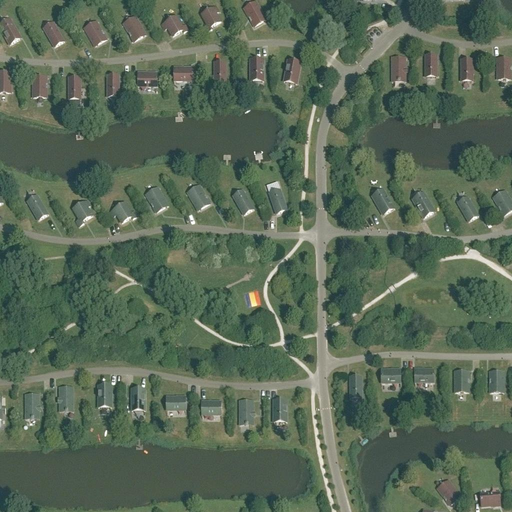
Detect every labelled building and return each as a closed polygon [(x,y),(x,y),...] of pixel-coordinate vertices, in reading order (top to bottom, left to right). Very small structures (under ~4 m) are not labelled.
[(254,29),(266,22),(256,4),(244,11),(254,29)] [(219,14),(216,9),(202,17),(208,27),(205,28),(208,34),(212,32),(211,29),(221,24),(216,15),(219,14)] [(146,37),(136,19),(124,26),(134,44),(146,37)] [(182,29),(177,19),(162,27),(165,32),(168,30),(173,38),(183,33),(184,35),(188,32),(185,27),(182,29)] [(17,32),(11,21),(0,27),(0,29),(10,47),(20,41),(15,33),(17,32)] [(107,42),(97,23),(85,30),(95,49),(107,42)] [(65,44),(54,25),(44,31),(55,50),(65,44)] [(425,57),(426,79),(437,79),(437,57),(425,57)] [(392,84),(406,84),(405,72),(407,72),(407,69),(405,69),(405,60),(392,60),(392,84)] [(497,61),(497,82),(511,82),(511,61),(497,61)] [(250,83),(264,83),(264,62),(252,62),(252,71),(250,71),(250,83)] [(299,64),(288,62),(284,84),(297,86),(299,74),(297,74),(299,64)] [(461,62),(461,84),(473,84),(473,62),(461,62)] [(226,64),(215,65),(215,86),(226,86),(226,64)] [(193,70),(174,70),(174,82),(184,82),(184,83),(193,83),(193,82),(194,82),(193,70)] [(0,94),(11,95),(11,74),(0,73),(0,94)] [(157,76),(138,76),(138,87),(148,87),(148,89),(157,89),(157,87),(158,87),(157,76)] [(119,77),(108,78),(108,99),(119,99),(119,77)] [(47,79),(33,79),(33,100),(47,100),(47,79)] [(81,80),(69,80),(69,102),(81,102),(81,80)] [(210,206),(200,188),(188,195),(198,213),(210,206)] [(158,190),(146,197),(157,215),(169,208),(158,190)] [(287,213),(280,192),(269,196),(277,216),(287,213)] [(384,192),(372,199),(378,209),(380,208),(385,217),(395,211),(384,192)] [(254,212),(243,193),(233,198),(244,217),(254,212)] [(511,204),(505,193),(493,200),(504,218),(511,213),(511,204)] [(424,195),(413,202),(424,221),(433,215),(429,207),(430,206),(424,195)] [(49,217),(38,198),(28,204),(39,223),(49,217)] [(468,199),(458,205),(469,224),(479,218),(468,199)] [(91,208),(88,203),(73,211),(79,221),(77,223),(80,228),(84,226),(83,224),(93,218),(88,209),(91,208)] [(131,215),(125,205),(111,214),(114,218),(117,217),(122,225),(132,219),(133,222),(137,219),(134,214),(131,215)] [(250,294),(251,306),(260,305),(258,293),(250,294)] [(401,372),(381,372),(381,384),(382,384),(382,385),(391,385),(391,384),(401,384),(401,372)] [(434,372),(415,372),(415,383),(425,383),(425,385),(434,385),(434,383),(434,372)] [(469,373),(455,374),(455,395),(469,395),(469,373)] [(504,395),(504,374),(490,374),(490,395),(504,395)] [(350,379),(350,400),(362,400),(362,378),(350,379)] [(110,388),(98,388),(98,410),(112,410),(112,398),(110,398),(110,388)] [(60,390),(60,401),(58,401),(58,405),(60,405),(60,414),(73,414),(73,390),(60,390)] [(145,413),(145,391),(134,391),(134,401),(132,401),(132,413),(145,413)] [(39,408),(39,397),(26,397),(26,421),(39,421),(39,412),(41,412),(41,408),(39,408)] [(186,400),(166,400),(166,407),(167,407),(167,411),(185,411),(186,411),(186,400)] [(287,402),(276,403),(276,412),(274,412),(274,424),(287,424),(287,402)] [(253,414),(253,403),(240,403),(240,427),(253,427),(253,418),(255,418),(255,414),(253,414)] [(221,404),(202,404),(202,416),(221,416),(221,412),(221,404)] [(449,482),(437,491),(450,508),(461,499),(449,482)] [(481,509),(501,507),(500,495),(490,496),(490,495),(480,496),(480,497),(481,509)]
